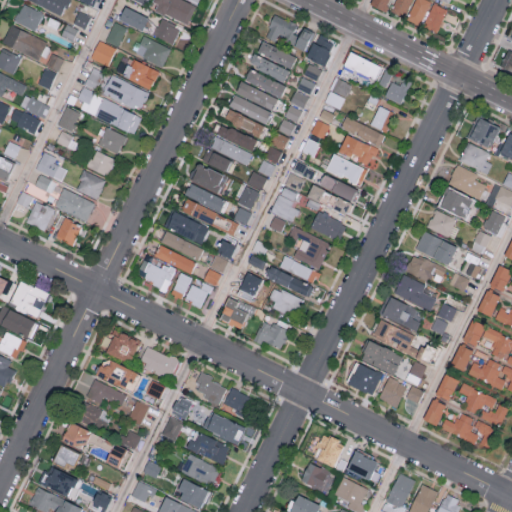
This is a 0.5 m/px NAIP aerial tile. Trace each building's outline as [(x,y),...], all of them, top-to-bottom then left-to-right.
[(26,0),(63,14),(68,0),(26,0)] [(187,24),(196,5),(184,0),(152,0),(152,1),(158,3),(155,9),(187,24)] [(371,0),(370,4),(385,11),(390,0),(371,0)] [(405,16),(411,0),(395,0),(392,10),(405,16)] [(431,1),(429,0),(415,0),(407,19),(419,25),(431,1)] [(43,12),(23,3),(14,21),(35,30),(43,12)] [(447,9),(434,3),(423,26),(436,32),(447,9)] [(143,30),(148,16),(124,6),(118,19),(143,30)] [(307,49),(313,30),(298,26),(299,23),(273,14),(266,38),(277,41),(277,39),(307,49)] [(153,35),(173,43),(180,26),(161,18),(153,35)] [(126,26),(113,21),(106,40),(119,45),(126,26)] [(39,59),(47,40),(9,25),(2,43),(39,59)] [(307,58),(324,64),(333,39),(316,33),(307,58)] [(164,65),(171,46),(142,36),(136,54),(164,65)] [(116,47),(98,40),(90,57),(108,65),(116,47)] [(296,55),(262,40),(256,53),(291,68),(296,55)] [(0,49),(0,67),(15,73),(21,55),(0,48),(0,49)] [(501,68),(511,70),(511,51),(505,50),(501,68)] [(340,72),(373,86),(381,65),(349,51),(340,72)] [(46,65),(58,71),(64,58),(52,53),(46,65)] [(285,79),(289,67),(253,54),(248,66),(285,79)] [(123,77),(151,88),(159,69),(131,58),(123,77)] [(50,88),(56,71),(44,67),(38,83),(50,88)] [(103,71),(92,67),(85,84),(96,88),(103,71)] [(244,81),(281,96),(285,84),(249,69),(244,81)] [(401,103),(411,80),(403,77),(400,85),(390,81),(393,73),(385,69),(378,84),(388,88),(384,96),(401,103)] [(27,82),(0,72),(0,94),(2,95),(5,87),(23,94),(27,82)] [(149,91),(110,75),(103,94),(141,109),(149,91)] [(326,103),(342,108),(350,82),(334,77),(326,103)] [(271,109),(277,97),(240,80),(235,92),(271,109)] [(142,112),(81,89),(78,98),(83,100),(79,110),(134,132),(142,112)] [(44,117),(50,105),(25,94),(20,106),(44,117)] [(265,122),(270,110),(233,94),(228,106),(265,122)] [(10,103),(0,99),(0,120),(3,121),(10,103)] [(57,124),(72,130),(80,112),(66,105),(57,124)] [(285,115),(297,120),(301,110),(289,105),(285,115)] [(386,131),(395,112),(379,105),(370,124),(386,131)] [(223,119),(260,137),(265,126),(228,108),(223,119)] [(16,125),(35,132),(40,118),(22,111),(16,125)] [(385,133),(345,116),(340,127),(380,145),(385,133)] [(491,146),(499,125),(475,116),(468,138),(491,146)] [(278,129),(291,134),(295,123),(282,118),(278,129)] [(329,123),(316,119),(311,133),(324,137),(329,123)] [(257,139),(220,124),(215,135),(252,150),(257,139)] [(126,135),(106,126),(98,144),(118,153),(126,135)] [(56,141),(68,147),(73,136),(61,130),(56,141)] [(270,142),(283,148),(289,137),(276,131),(270,142)] [(499,153),(511,158),(511,133),(508,132),(499,153)] [(377,148),(347,133),(338,151),(351,158),(352,155),(369,164),(377,148)] [(302,150),(313,156),(320,143),(309,137),(302,150)] [(211,150),(248,162),(252,150),(215,138),(211,150)] [(20,145),(8,140),(3,152),(14,157),(20,145)] [(486,160),(489,151),(467,142),(459,161),(487,173),(492,162),(486,160)] [(265,156),(276,162),(282,151),(270,145),(265,156)] [(230,158),(206,148),(201,160),(225,170),(230,158)] [(87,166),(108,176),(115,158),(94,149),(87,166)] [(60,165),(62,159),(43,151),(35,168),(62,180),(66,168),(60,165)] [(360,185),(367,168),(333,153),(325,170),(360,185)] [(0,176),(6,180),(14,162),(0,155),(0,176)] [(270,175),(275,165),(263,159),(258,170),(270,175)] [(189,179),(216,191),(224,174),(196,162),(189,179)] [(448,185),(480,196),(485,183),(475,180),(477,172),(455,164),(448,185)] [(106,179),(84,169),(75,189),(97,198),(106,179)] [(266,176),(252,171),(248,182),(262,187),(266,176)] [(300,189),(305,179),(290,172),(285,182),(300,189)] [(511,173),(508,172),(502,183),(511,187),(511,173)] [(35,185),(52,189),(55,180),(38,175),(35,185)] [(319,187),(355,200),(360,188),(323,175),(319,187)] [(0,189),(5,191),(8,185),(0,181),(0,189)] [(225,198),(189,183),(184,195),(220,210),(225,198)] [(251,208),(259,191),(245,185),(237,202),(251,208)] [(290,206),(296,192),(281,186),(271,212),(293,221),(299,209),(290,206)] [(55,206),(87,220),(95,202),(63,188),(55,206)] [(348,213),(351,203),(315,188),(311,197),(348,213)] [(473,199),(447,188),(440,206),(466,217),(473,199)] [(15,207),(26,211),(32,195),(21,191),(15,207)] [(212,223),(217,211),(185,198),(180,211),(212,223)] [(54,209),(35,200),(26,221),(44,230),(54,209)] [(234,218),(247,223),(251,211),(238,207),(234,218)] [(453,225),(456,218),(435,209),(427,226),(453,239),(458,228),(453,225)] [(497,233),(504,215),(490,209),(482,227),(497,233)] [(201,243),(208,227),(172,210),(165,227),(201,243)] [(310,227),(338,240),(346,224),(318,211),(310,227)] [(286,220),(274,215),(269,226),(281,231),(286,220)] [(55,238),(73,245),(80,224),(63,217),(55,238)] [(319,268),(330,242),(293,226),(289,235),(301,240),(294,257),(319,268)] [(160,242),(197,260),(203,248),(165,230),(160,242)] [(471,247),(482,253),(491,235),(479,230),(471,247)] [(456,244),(422,231),(415,249),(448,263),(456,244)] [(511,258),(511,236),(503,255),(511,258)] [(154,255),(190,273),(196,261),(159,244),(154,255)] [(223,271),(228,259),(215,254),(210,265),(223,271)] [(319,271),(283,256),(279,267),(315,282),(319,271)] [(162,266),(142,259),(137,274),(153,280),(151,286),(167,291),(174,267),(162,264),(162,266)] [(488,285),(502,291),(511,271),(499,264),(488,285)] [(309,296),(314,285),(271,266),(266,277),(309,296)] [(216,285),(221,273),(208,268),(203,279),(216,285)] [(192,277),(180,271),(170,293),(182,298),(192,277)] [(253,297),(261,278),(247,271),(238,290),(253,297)] [(432,308),(435,296),(422,292),(425,282),(401,274),(394,296),(432,308)] [(0,294),(5,296),(12,282),(0,276),(0,294)] [(48,292),(20,280),(9,305),(37,317),(41,308),(32,304),(35,297),(44,301),(48,292)] [(200,287),(191,283),(184,300),(202,308),(211,285),(203,281),(200,287)] [(296,315),(303,299),(274,286),(267,303),(296,315)] [(499,295),(485,289),(477,310),(490,316),(499,295)] [(417,308),(387,295),(379,313),(416,330),(421,320),(413,316),(417,308)] [(218,319),(239,328),(248,306),(227,297),(218,319)] [(35,320),(1,306),(0,307),(0,325),(28,337),(35,320)] [(494,320),(511,326),(511,309),(499,306),(494,320)] [(371,337),(407,351),(415,334),(379,319),(371,337)] [(464,371),(485,325),(471,319),(450,365),(464,371)] [(281,349),(288,330),(262,320),(255,339),(281,349)] [(511,339),(510,339),(488,325),(481,336),(495,340),(492,353),(496,355),(507,358),(506,363),(499,364),(475,348),(468,376),(503,386),(507,388),(511,390),(511,339)] [(0,350),(18,358),(25,340),(4,331),(0,340),(0,350)] [(139,339),(113,331),(105,354),(131,362),(139,339)] [(402,353),(367,341),(360,361),(395,373),(402,353)] [(178,359),(146,345),(138,364),(170,378),(178,359)] [(14,370),(7,366),(10,360),(0,354),(0,384),(6,387),(14,370)] [(135,372),(104,357),(96,373),(127,388),(135,372)] [(421,377),(426,365),(414,360),(406,379),(412,381),(414,375),(421,377)] [(375,393),(382,371),(353,362),(347,385),(375,393)] [(219,403),(227,387),(210,380),(212,376),(202,371),(193,391),(219,403)] [(449,402),(458,379),(444,374),(435,396),(449,402)] [(379,399),(397,406),(406,384),(387,377),(379,399)] [(126,394),(94,378),(86,394),(118,409),(126,394)] [(496,398),(463,382),(459,391),(469,396),(463,408),(478,415),(482,406),(491,410),(496,398)] [(406,397),(417,403),(423,390),(411,385),(406,397)] [(248,415),(254,397),(230,388),(224,406),(248,415)] [(173,412),(186,417),(192,401),(178,396),(173,412)] [(436,425),(446,405),(433,398),(422,419),(436,425)] [(128,418),(141,424),(149,405),(136,399),(128,418)] [(99,417),(102,409),(85,401),(77,420),(103,431),(107,420),(99,417)] [(477,443),(478,442),(490,447),(505,407),(498,404),(494,413),(482,408),(478,419),(460,412),(456,422),(444,418),(440,429),(477,443)] [(246,428),(211,411),(203,427),(238,445),(246,428)] [(175,440),(184,422),(171,415),(161,434),(175,440)] [(62,439),(83,447),(90,431),(69,422),(62,439)] [(121,443),(137,447),(140,433),(125,429),(121,443)] [(308,442),(320,447),(315,459),(335,466),(344,442),(323,434),(322,437),(312,433),(308,442)] [(230,444),(197,434),(195,441),(189,439),(186,450),(224,462),(230,444)] [(126,448),(112,443),(105,462),(119,467),(126,448)] [(73,468),(77,451),(57,446),(53,464),(73,468)] [(374,475),(372,475),(378,459),(354,450),(347,470),(373,479),(374,475)] [(220,466),(187,454),(181,473),(213,485),(220,466)] [(324,492),(333,473),(309,461),(300,480),(324,492)] [(76,478),(51,467),(43,484),(68,496),(76,478)] [(382,508),(390,511),(403,511),(406,508),(402,506),(415,479),(399,472),(382,508)] [(360,511),(361,511),(365,503),(362,502),(368,486),(342,477),(335,495),(350,500),(347,507),(360,511)] [(182,492),(179,499),(200,508),(208,489),(182,479),(177,490),(182,492)] [(154,487),(138,480),(131,495),(148,502),(154,487)] [(438,491),(421,483),(408,511),(430,511),(428,511),(438,491)] [(79,511),(82,508),(37,486),(28,504),(44,511),(45,511),(48,508),(55,511),(54,511),(79,511)] [(97,491),(91,505),(104,510),(110,496),(97,491)] [(316,511),(320,504),(297,494),(288,511),(316,511)]
